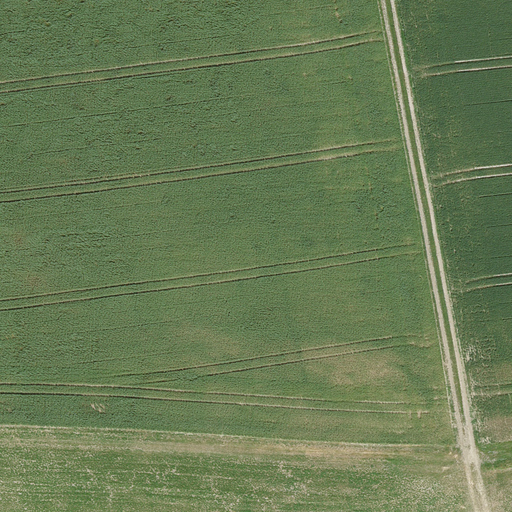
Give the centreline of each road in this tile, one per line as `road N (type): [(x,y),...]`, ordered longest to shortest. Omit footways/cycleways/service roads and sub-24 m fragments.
road 1 (track): [(383,0),(483,511)]
road 2 (track): [(0,429),(511,451)]
